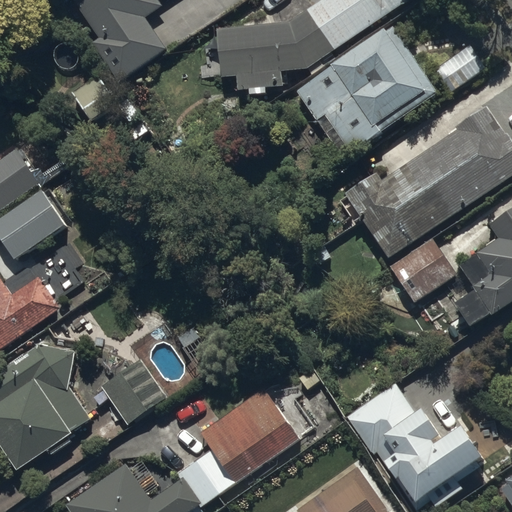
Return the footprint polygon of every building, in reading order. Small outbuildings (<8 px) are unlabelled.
[(76,0),(100,35),(92,41),(121,83),(170,50),(148,18),(165,6),(161,1),(162,0),(76,0)] [(324,0),(292,21),(220,29),(226,78),(239,77),(242,96),(270,92),(270,89),(285,87),(284,72),(310,69),(414,0),(324,0)] [(397,25),(298,93),(318,121),(327,114),(356,156),(441,97),(443,100),(488,69),(472,46),(431,74),(397,25)] [(105,74),(75,93),(93,121),(122,102),(105,74)] [(379,171),(348,193),(353,199),(343,205),(349,215),(363,217),(396,264),(511,181),(511,137),(490,106),(460,127),(462,130),(387,183),(379,171)] [(21,150),(0,163),(0,211),(1,213),(44,184),(21,150)] [(47,190),(0,221),(0,232),(19,261),(71,226),(47,190)] [(493,317),(511,305),(511,212),(494,225),(503,239),(480,255),(493,274),(474,287),(493,317)] [(465,283),(435,239),(394,266),(424,311),(465,283)] [(0,272),(0,351),(64,309),(43,278),(16,296),(0,272)] [(0,441),(20,471),(51,450),(55,455),(76,441),(73,437),(78,433),(76,431),(93,420),(72,389),(78,352),(43,344),(0,373),(0,441)] [(143,359),(104,387),(132,425),(171,397),(143,359)] [(419,416),(397,383),(348,416),(375,456),(380,452),(419,511),(427,505),(424,502),(430,497),(438,509),(468,489),(460,477),(490,458),(467,424),(446,438),(428,410),(419,416)] [(131,466),(73,504),(78,511),(195,511),(303,440),(269,389),(204,432),(216,450),(180,474),(184,480),(154,500),(131,466)] [(391,511),(360,468),(298,511),(391,511)] [(511,511),(511,479),(500,487),(511,504),(511,511)]
